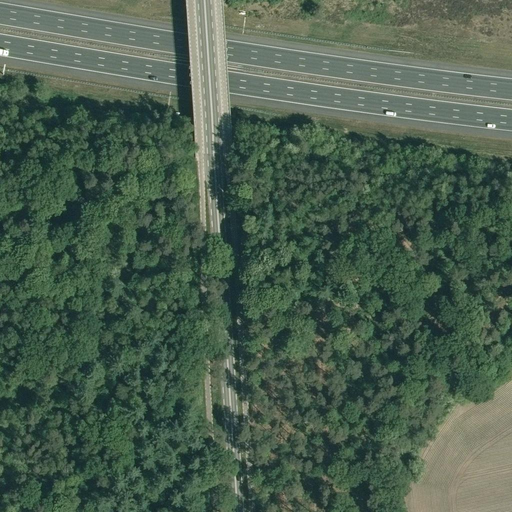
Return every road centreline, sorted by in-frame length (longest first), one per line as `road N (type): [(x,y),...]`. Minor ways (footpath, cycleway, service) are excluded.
road 1 (motorway): [(511,89),(0,13)]
road 2 (motorway): [(0,45),(511,120)]
road 3 (secondary): [(237,511),(202,0)]
